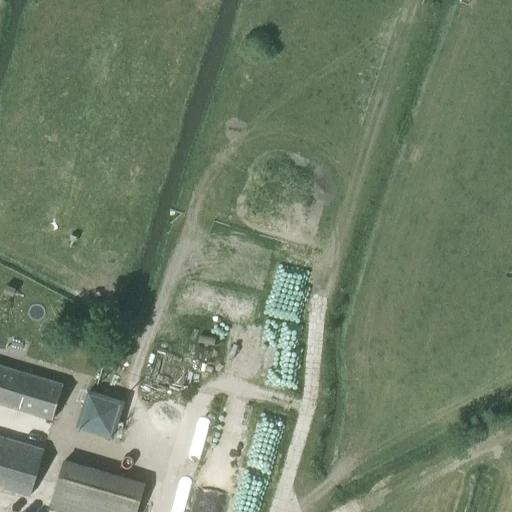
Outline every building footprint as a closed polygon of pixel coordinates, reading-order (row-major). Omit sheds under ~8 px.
[(195,281),(188,306),(251,324),(258,299),(195,281)] [(235,342),(209,334),(203,354),(230,361),(235,342)] [(0,403),(5,405),(16,368),(0,363),(0,403)] [(16,368),(5,405),(52,420),(63,382),(16,368)] [(124,404),(90,393),(79,428),(114,438),(124,404)] [(0,487),(30,496),(44,448),(0,435),(0,487)] [(74,511),(135,511),(144,483),(66,459),(52,505),(74,511)]
